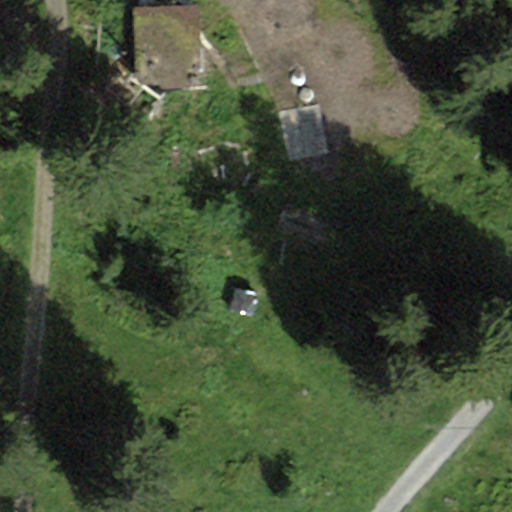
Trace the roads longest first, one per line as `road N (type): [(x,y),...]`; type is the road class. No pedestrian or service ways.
road 1 (track): [(24,511),(53,0)]
road 2 (track): [(511,358),(390,511)]
